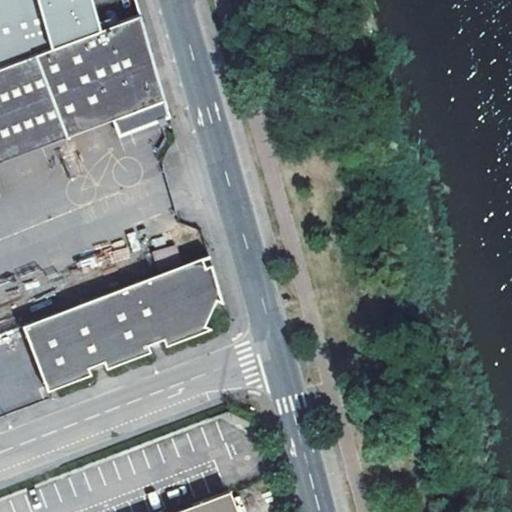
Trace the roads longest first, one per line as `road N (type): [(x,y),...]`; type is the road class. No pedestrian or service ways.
road 1 (secondary): [(274,348),(175,0)]
road 2 (residential): [(0,453),(274,348)]
road 3 (secondary): [(318,511),(274,348)]
